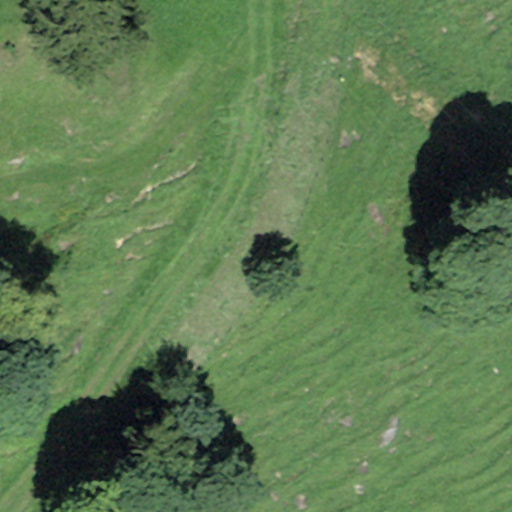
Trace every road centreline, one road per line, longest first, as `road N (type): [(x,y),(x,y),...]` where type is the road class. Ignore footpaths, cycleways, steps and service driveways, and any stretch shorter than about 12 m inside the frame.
road 1 (track): [(261,0),(247,116),(222,197),(127,348),(6,511)]
road 2 (track): [(258,25),(140,159),(0,186)]
